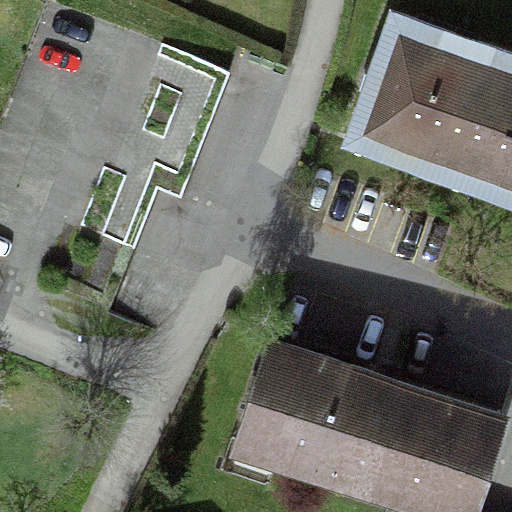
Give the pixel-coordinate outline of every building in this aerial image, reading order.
[(0,0),(0,16),(34,30),(46,0),(0,0)] [(496,181),(511,136),(511,41),(394,0),(388,0),(344,127),(496,181)] [(0,16),(0,51),(22,61),(34,30),(0,16)] [(162,45),(149,76),(216,102),(229,70),(162,45)] [(0,51),(0,86),(10,90),(22,61),(0,51)] [(149,76),(138,105),(205,131),(216,102),(149,76)] [(0,86),(0,115),(10,90),(0,86)] [(138,105),(126,136),(193,162),(205,131),(138,105)] [(126,136),(114,168),(156,184),(181,194),(193,162),(126,136)] [(511,136),(496,181),(511,186),(511,136)] [(90,159),(79,189),(145,214),(156,184),(114,168),(90,159)] [(79,189),(67,219),(133,245),(145,214),(79,189)] [(67,219),(56,248),(121,274),(133,245),(67,219)] [(56,248),(43,280),(109,305),(121,274),(56,248)] [(478,511),(511,417),(511,416),(266,335),(227,457),(398,511),(478,511)]
